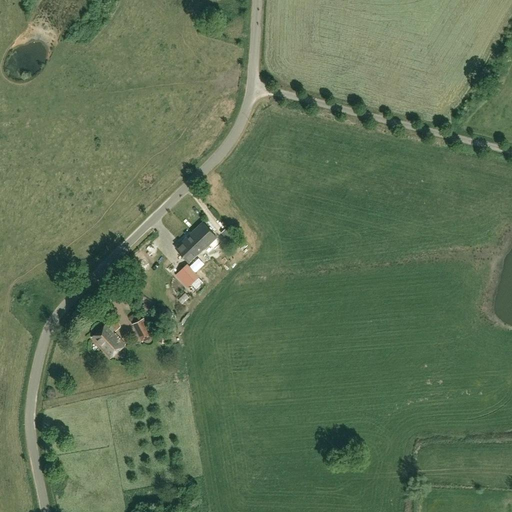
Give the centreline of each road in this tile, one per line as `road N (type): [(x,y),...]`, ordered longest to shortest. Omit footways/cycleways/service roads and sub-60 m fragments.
road 1 (unclassified): [(45,511),(29,428),(44,338),(66,303),(235,136),(252,87),(257,0)]
road 2 (track): [(511,152),(259,88),(252,87),(266,107)]
